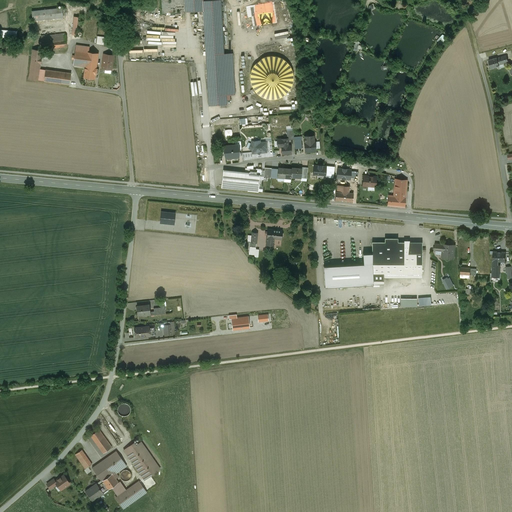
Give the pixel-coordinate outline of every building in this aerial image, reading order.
[(211,0),(204,0),(161,0),(162,7),(162,13),(185,12),(191,11),(203,11),(204,26),(209,105),(221,105),(226,104),(226,100),(230,100),(230,94),(226,94),(223,54),(220,0),(211,0)] [(62,8),(31,11),(32,21),(63,17),(62,8)] [(203,11),(191,11),(192,26),(204,26),(203,11)] [(185,12),(162,13),(163,23),(180,22),(180,24),(186,24),(185,12)] [(64,24),(34,27),(35,35),(41,35),(65,32),(64,24)] [(16,32),(0,30),(0,36),(16,38),(16,32)] [(65,33),(44,36),(44,35),(41,36),(42,49),(66,46),(65,33)] [(441,45),(447,37),(442,34),(437,41),(441,45)] [(41,35),(35,35),(33,49),(42,51),(42,49),(41,36),(41,35)] [(15,44),(0,42),(0,49),(14,51),(15,44)] [(42,51),(33,49),(28,79),(38,80),(39,69),(40,64),(41,64),(41,58),(42,51)] [(75,51),(73,65),(85,66),(86,59),(97,60),(98,54),(88,52),(75,51)] [(113,55),(104,54),(102,69),(111,70),(113,55)] [(232,54),(223,54),(226,94),(230,94),(235,94),(232,54)] [(496,57),(488,59),(490,67),(499,65),(498,63),(496,57)] [(97,60),(86,59),(85,66),(84,78),(95,79),(97,60)] [(71,73),(45,70),(44,81),(69,85),(71,73)] [(313,135),(304,136),(305,142),(304,143),(305,152),(315,151),(315,142),(314,142),(313,135)] [(252,148),(253,153),(266,152),(266,148),(266,142),(260,143),(259,141),(254,141),(254,144),(251,144),(250,147),(252,148)] [(282,146),(282,147),(282,154),(291,153),(290,146),(288,146),(282,146)] [(225,150),(217,151),(218,164),(227,164),(226,156),(225,151),(225,150)] [(325,176),(333,177),(334,165),(312,163),(311,173),(325,175),(325,176)] [(302,169),(292,168),(292,169),(291,177),(295,177),(301,178),(302,169)] [(259,176),(224,172),(223,187),(258,191),(259,176)] [(369,177),(364,176),(363,176),(362,186),(375,187),(376,177),(369,176),(369,177)] [(406,180),(395,179),(394,196),(405,197),(406,180)] [(350,186),(337,185),(337,192),(349,193),(350,186)] [(337,192),(336,192),(335,200),(352,202),(352,194),(349,193),(337,192)] [(394,196),(389,196),(388,205),(404,207),(405,197),(394,196)] [(175,214),(161,212),(160,223),(174,224),(175,214)] [(282,231),(267,229),(267,232),(265,232),(265,234),(267,235),(266,238),(267,238),(266,245),(273,246),(274,238),(281,239),(282,231)] [(386,243),(373,243),(373,253),(373,285),(385,286),(385,279),(422,279),(423,243),(399,243),(399,239),(386,239),(386,243)] [(456,245),(436,244),(435,252),(442,252),(442,259),(455,260),(456,245)] [(505,252),(493,252),(493,265),(497,265),(498,261),(504,261),(505,252)] [(373,285),(373,253),(363,254),(364,264),(324,266),(325,287),(373,285)] [(454,286),(449,277),(442,280),(447,290),(454,286)] [(431,297),(418,298),(419,306),(432,305),(431,297)] [(417,298),(400,299),(400,307),(417,306),(417,298)] [(163,301),(155,302),(156,311),(164,310),(163,301)] [(149,304),(137,306),(138,315),(142,315),(142,316),(146,316),(146,314),(150,314),(149,304)] [(231,318),(221,319),(222,330),(231,329),(230,323),(231,323),(231,318)] [(149,326),(134,328),(135,337),(144,336),(144,337),(150,336),(149,326)] [(119,413),(120,415),(121,416),(123,416),(125,416),(127,416),(128,415),(129,413),(130,412),(130,410),(130,408),(130,407),(129,405),(127,404),(126,404),(124,403),(122,404),(121,404),(119,405),(118,407),(118,408),(118,410),(118,412),(119,413)] [(111,447),(99,429),(91,435),(103,453),(111,447)] [(160,469),(141,442),(136,445),(134,443),(124,450),(143,478),(144,480),(160,469)] [(92,464),(82,450),(76,455),(85,469),(92,464)] [(116,451),(92,468),(101,479),(111,472),(124,463),(116,451)] [(124,463),(111,472),(116,479),(119,477),(116,473),(126,466),(124,463)] [(128,471),(127,470),(126,470),(125,470),(124,470),(123,470),(122,471),(121,472),(121,473),(120,474),(120,475),(120,476),(121,477),(121,478),(122,479),(123,480),(124,481),(126,481),(127,480),(128,480),(129,479),(130,479),(130,478),(131,477),(131,476),(131,475),(131,474),(131,473),(130,473),(130,472),(129,471),(128,471)] [(116,479),(111,472),(101,479),(103,482),(108,490),(118,482),(116,479)] [(70,483),(64,475),(55,481),(57,484),(61,490),(70,483)] [(53,479),(47,484),(50,489),(57,484),(55,481),(53,479)] [(139,481),(116,498),(123,508),(146,492),(140,483),(139,481)] [(103,482),(98,486),(102,491),(106,488),(108,490),(103,482)] [(98,486),(96,484),(85,491),(92,501),(103,493),(102,491),(98,486)]
